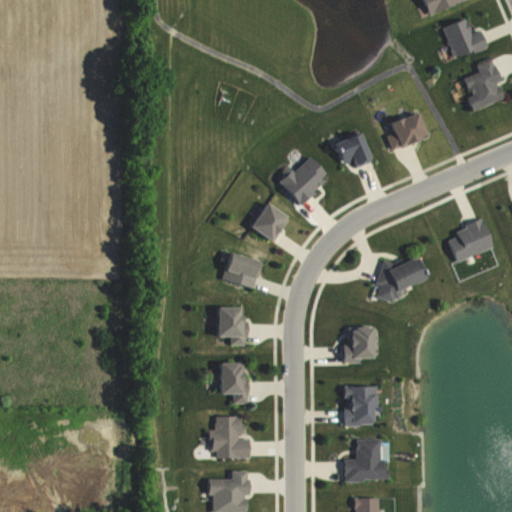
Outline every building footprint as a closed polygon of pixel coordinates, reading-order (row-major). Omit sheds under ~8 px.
[(413,0),(419,13),(448,0),(413,0)] [(437,22),(445,54),(466,49),(467,50),(481,47),(476,28),(464,31),(460,17),(437,22)] [(456,77),(463,95),(459,96),(464,110),(496,97),(489,81),(495,79),(486,57),(469,64),(472,70),(456,77)] [(386,147),(417,133),(407,109),(380,121),(385,134),(381,135),(386,147)] [(336,143),(327,146),(332,163),(346,159),(348,165),(365,160),(356,129),(334,136),(336,143)] [(293,203),(321,171),(301,154),(286,171),(281,167),(268,182),(293,203)] [(282,217),(256,201),(240,226),(267,242),(282,217)] [(441,239),(449,260),(488,246),(478,217),(448,227),(451,236),(441,239)] [(255,260),(219,250),(212,277),(248,287),(255,260)] [(367,273),(380,302),(396,294),(392,286),(416,275),(406,255),(367,273)] [(241,320),(236,320),(237,306),(205,305),(204,335),(222,335),(222,343),(240,344),(241,320)] [(362,359),(361,326),(336,326),(336,359),(362,359)] [(209,392),(225,392),(226,402),(242,402),(241,379),(233,379),(233,361),(208,361),(209,392)] [(370,385),(336,384),(335,423),(367,424),(367,407),(370,407),(370,385)] [(210,456),(244,457),(244,435),(235,435),(235,415),(208,414),(208,429),(202,429),(202,450),(210,450),(210,456)] [(374,437),(348,437),(348,458),(337,458),(337,478),(381,478),(381,467),(374,467),(374,437)] [(224,477),(199,477),(199,493),(205,493),(205,511),(208,511),(241,511),(241,495),(242,495),(242,469),(224,469),(224,477)] [(373,511),(374,496),(348,496),(348,511),(373,511)]
